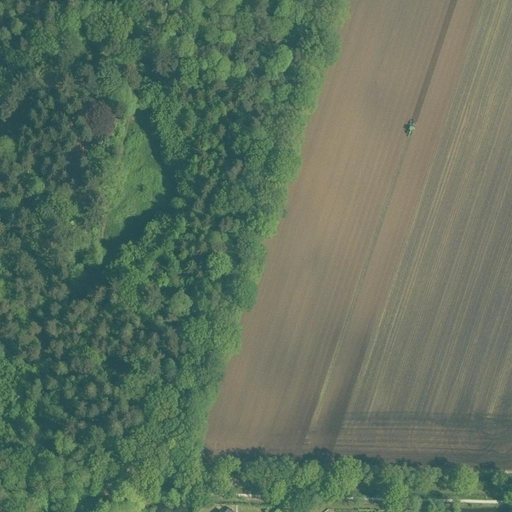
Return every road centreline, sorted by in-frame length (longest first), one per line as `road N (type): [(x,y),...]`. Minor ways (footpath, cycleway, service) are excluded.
road 1 (track): [(328,0),(196,384),(132,470),(83,511)]
road 2 (track): [(511,491),(146,483),(132,470)]
